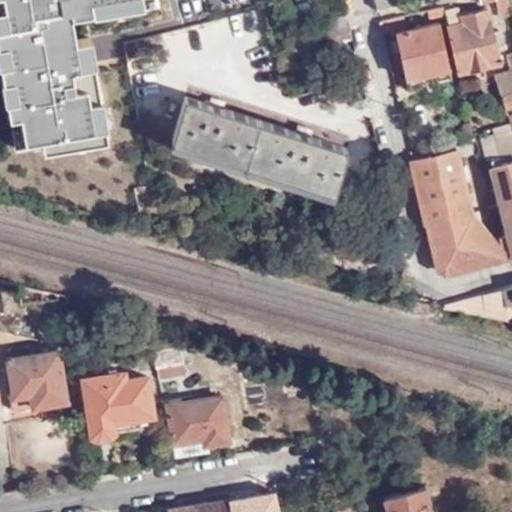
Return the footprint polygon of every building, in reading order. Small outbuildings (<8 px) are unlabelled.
[(49,140),(51,154),(105,145),(87,48),(74,50),(69,22),(156,7),(154,0),(0,0),(0,40),(19,145),(49,140)] [(374,0),(377,9),(404,3),(402,0),(374,0)] [(511,10),(509,0),(479,0),(480,2),(488,0),(496,0),(500,16),(511,13),(511,10)] [(440,6),(425,9),(427,17),(442,13),(440,6)] [(445,23),(457,70),(500,61),(488,7),(456,15),(459,20),(445,23)] [(324,40),(328,39),(350,34),(346,17),(318,23),(324,40)] [(380,21),(382,30),(396,27),(393,18),(380,21)] [(436,21),(395,31),(406,76),(448,65),(436,21)] [(330,49),(353,45),(350,34),(328,39),(330,49)] [(511,68),(495,73),(506,107),(511,105),(511,68)] [(307,204),(322,157),(283,145),(285,138),(272,134),(269,143),(194,119),(196,112),(185,108),(182,116),(158,108),(144,152),(307,204)] [(461,126),(463,136),(474,133),(471,123),(461,126)] [(459,150),(410,160),(424,217),(430,217),(432,221),(439,225),(440,229),(445,228),(449,242),(432,247),(437,268),(446,273),(504,259),(498,235),(492,206),(473,210),(459,150)] [(511,232),(498,235),(504,259),(511,256),(511,159),(492,164),(502,202),(507,201),(511,232)] [(132,193),(148,190),(144,164),(128,168),(132,193)] [(430,217),(424,217),(432,247),(449,242),(445,228),(440,229),(439,225),(432,221),(430,217)] [(55,292),(15,282),(20,301),(57,299),(55,292)] [(511,288),(446,306),(510,321),(506,305),(511,303),(511,288)] [(151,339),(156,362),(158,375),(185,370),(181,345),(177,346),(175,336),(151,339)] [(9,391),(11,409),(65,400),(57,349),(30,353),(29,344),(14,346),(8,355),(13,391),(9,391)] [(157,427),(148,374),(126,377),(124,370),(116,371),(115,366),(91,369),(91,375),(82,376),(91,434),(139,426),(140,432),(152,431),(152,428),(157,427)] [(231,440),(224,395),(167,404),(176,455),(215,449),(214,443),(231,440)] [(380,511),(374,483),(332,493),(335,511),(380,511)] [(430,511),(427,485),(383,497),(391,510),(390,511),(430,511)] [(229,511),(227,493),(182,502),(165,505),(166,511),(229,511)] [(279,511),(277,500),(236,508),(237,511),(279,511)]
